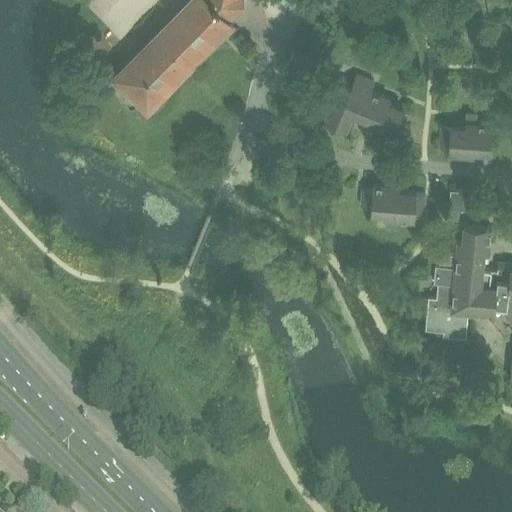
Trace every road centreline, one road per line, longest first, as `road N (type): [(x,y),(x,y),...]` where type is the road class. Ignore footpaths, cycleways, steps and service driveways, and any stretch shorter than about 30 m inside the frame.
road 1 (residential): [(250,118),(350,162),(511,178)]
road 2 (primary): [(153,511),(0,354)]
road 3 (primary): [(0,404),(107,511)]
